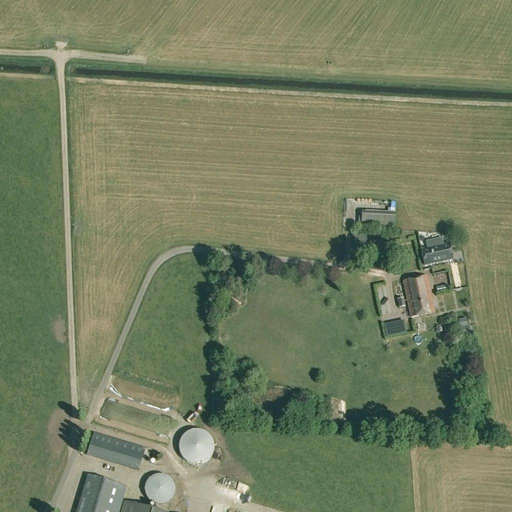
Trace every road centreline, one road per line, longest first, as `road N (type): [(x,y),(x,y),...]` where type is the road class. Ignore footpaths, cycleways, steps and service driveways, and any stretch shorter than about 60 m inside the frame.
road 1 (unclassified): [(50,511),(164,261),(194,250),(340,268)]
road 2 (track): [(80,442),(60,54)]
